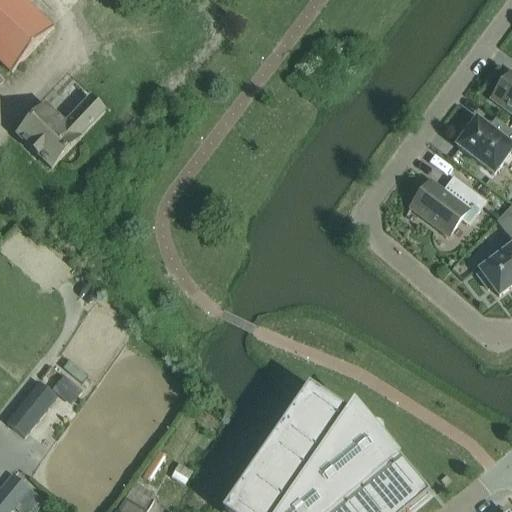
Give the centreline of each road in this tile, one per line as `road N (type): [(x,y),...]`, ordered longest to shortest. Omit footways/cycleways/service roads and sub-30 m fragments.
road 1 (residential): [(511,5),(368,201),(373,239),(480,332),(511,332)]
road 2 (residential): [(0,416),(64,338),(73,297),(64,282)]
